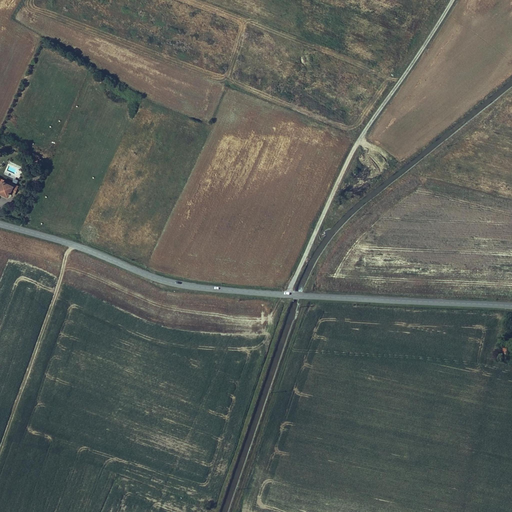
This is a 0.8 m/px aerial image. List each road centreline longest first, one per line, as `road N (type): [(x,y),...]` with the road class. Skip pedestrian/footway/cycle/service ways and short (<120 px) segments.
road 1 (tertiary): [(0,223),(180,284),(511,306)]
road 2 (track): [(287,294),(357,142),(452,0)]
road 3 (track): [(0,445),(72,244)]
